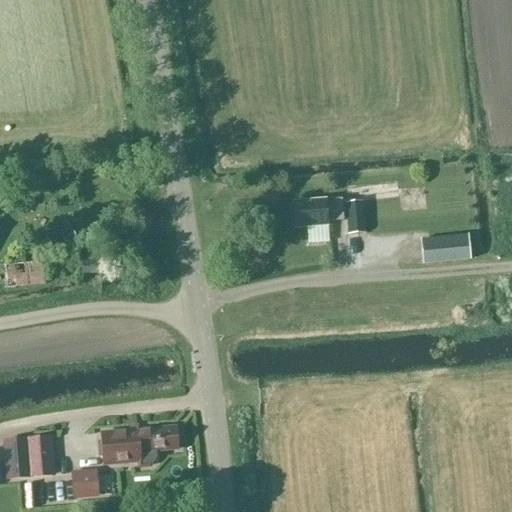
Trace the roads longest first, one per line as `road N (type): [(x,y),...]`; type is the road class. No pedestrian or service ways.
road 1 (track): [(197,310),(267,286),(511,268)]
road 2 (tertiary): [(197,310),(147,0)]
road 3 (tertiary): [(223,511),(197,310)]
road 4 (unclassified): [(197,310),(0,325)]
